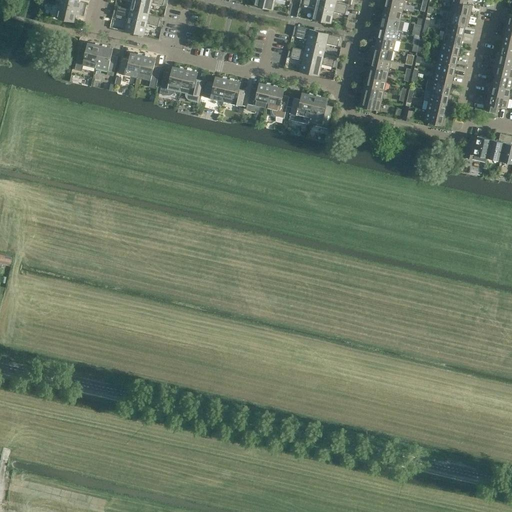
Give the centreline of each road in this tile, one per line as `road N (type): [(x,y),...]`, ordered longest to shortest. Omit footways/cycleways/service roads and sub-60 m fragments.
road 1 (unclassified): [(511,482),(0,364)]
road 2 (residential): [(177,56),(338,90)]
road 3 (residential): [(467,119),(454,137),(400,126),(354,115),(338,90)]
road 4 (residential): [(467,119),(481,36),(492,29),(499,0)]
road 5 (residential): [(177,56),(91,31),(99,0)]
